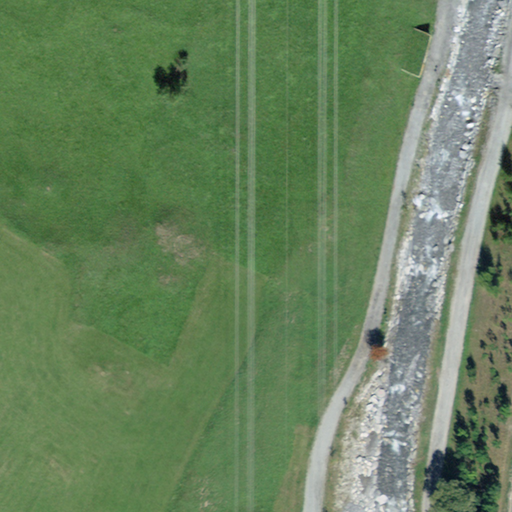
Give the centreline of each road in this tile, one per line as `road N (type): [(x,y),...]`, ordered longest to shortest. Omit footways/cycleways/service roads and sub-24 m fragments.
road 1 (track): [(351,511),(398,211),(446,0)]
road 2 (track): [(511,69),(475,221),(429,511)]
